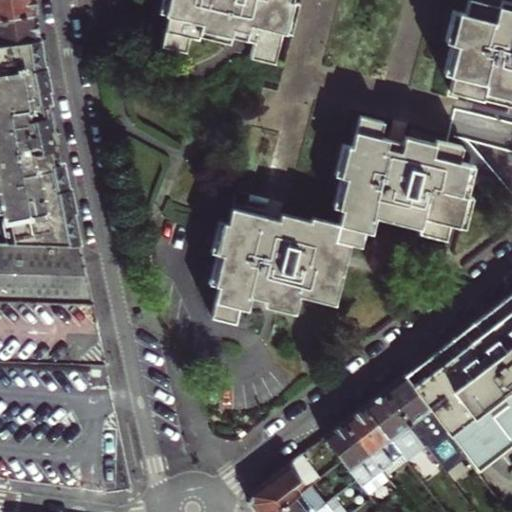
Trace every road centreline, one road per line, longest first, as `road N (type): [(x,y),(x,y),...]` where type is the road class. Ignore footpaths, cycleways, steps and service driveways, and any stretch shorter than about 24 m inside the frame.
road 1 (residential): [(62,0),(157,468),(191,509)]
road 2 (residential): [(191,509),(511,261)]
